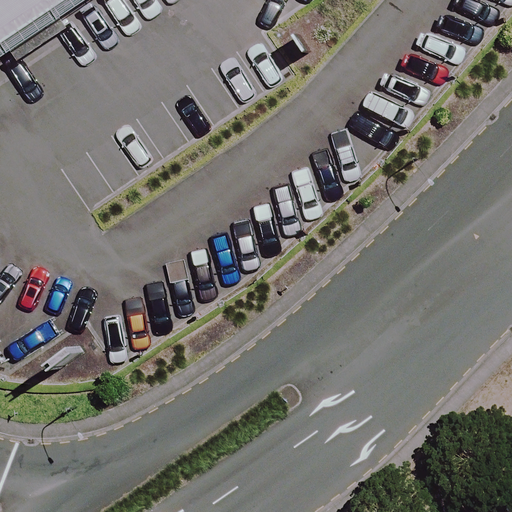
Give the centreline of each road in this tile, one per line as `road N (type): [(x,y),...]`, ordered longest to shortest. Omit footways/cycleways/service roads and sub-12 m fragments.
road 1 (unclassified): [(107,473),(255,384),(511,176)]
road 2 (unclassified): [(511,287),(301,449)]
